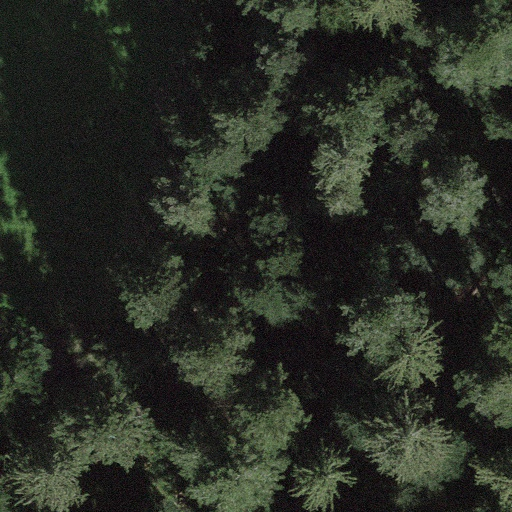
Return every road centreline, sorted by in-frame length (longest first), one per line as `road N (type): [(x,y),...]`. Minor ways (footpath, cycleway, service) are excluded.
road 1 (track): [(275,511),(213,442),(184,335)]
road 2 (track): [(184,335),(0,323)]
